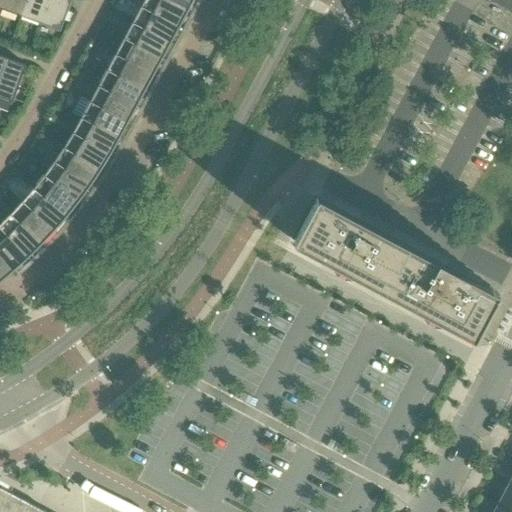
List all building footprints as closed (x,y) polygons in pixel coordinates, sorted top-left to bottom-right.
[(4,0),(2,9),(21,16),(27,0),(4,0)] [(27,0),(21,16),(40,23),(49,0),(27,0)] [(49,0),(40,23),(60,31),(71,0),(49,0)] [(166,0),(143,0),(140,7),(185,30),(191,20),(184,16),(186,11),(193,15),(193,14),(166,0)] [(166,0),(193,14),(199,4),(192,0),(166,0)] [(140,7),(132,22),(176,46),(182,36),(175,32),(178,27),(185,31),(185,30),(140,7)] [(132,22),(123,38),(168,62),(173,52),(167,48),(169,43),(176,47),(176,46),(132,22)] [(123,38),(115,54),(159,78),(165,68),(158,64),(161,59),(168,62),(123,38)] [(115,54),(106,70),(151,94),(156,83),(150,80),(152,75),(159,78),(115,54)] [(6,58),(0,74),(0,97),(12,102),(17,87),(24,89),(28,79),(21,77),(26,65),(6,58)] [(98,86),(142,110),(148,99),(141,96),(144,90),(151,94),(106,70),(98,86)] [(89,102),(134,125),(139,115),(133,111),(135,106),(142,110),(98,86),(89,102)] [(89,102),(81,118),(125,141),(131,131),(124,127),(127,122),(134,126),(134,125),(89,102)] [(75,129),(72,132),(116,158),(122,147),(115,143),(118,138),(125,142),(125,141),(81,118),(75,129)] [(66,143),(63,147),(106,174),(112,164),(106,159),(109,154),(116,158),(72,132),(66,143)] [(56,158),(54,161),(95,190),(102,180),(96,175),(99,170),(106,175),(106,174),(63,147),(56,158)] [(46,172),(44,175),(84,206),(91,195),(85,191),(89,186),(95,191),(95,190),(54,161),(46,172)] [(36,185),(33,188),(72,221),(80,211),(74,206),(77,201),(83,206),(84,206),(44,175),(36,185)] [(33,188),(22,201),(59,235),(68,226),(62,220),(66,216),(71,221),(72,221),(33,188)] [(294,242),(338,266),(428,314),(473,338),(474,336),(474,337),(497,294),(496,294),(497,292),(318,197),(317,198),(316,198),(294,241),(294,242)] [(13,211),(10,214),(46,249),(55,240),(49,235),(53,230),(59,235),(22,201),(13,211)] [(1,223),(0,223),(0,228),(32,263),(42,254),(36,248),(40,244),(46,249),(10,214),(1,223)] [(0,256),(13,271),(13,270),(18,276),(19,276),(18,275),(28,267),(22,261),(27,257),(32,263),(0,228),(0,256)] [(0,281),(6,276),(13,271),(0,256),(0,281)] [(504,493),(496,507),(505,511),(511,511),(511,488),(506,485),(503,492),(504,493)] [(0,511),(46,511),(45,511),(44,511),(37,507),(11,493),(10,493),(10,492),(9,492),(0,487),(0,511)]
